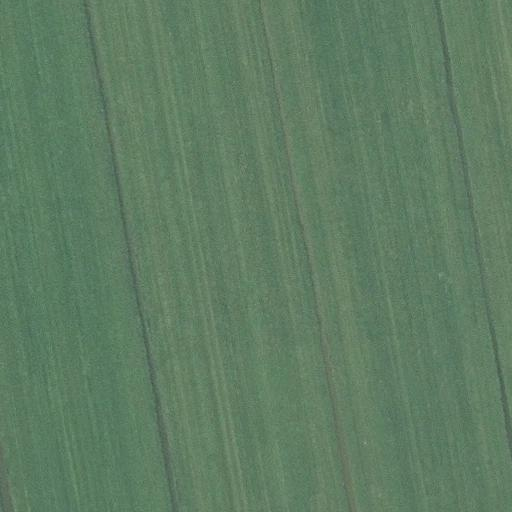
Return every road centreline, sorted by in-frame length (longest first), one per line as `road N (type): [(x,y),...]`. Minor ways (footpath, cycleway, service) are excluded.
road 1 (track): [(244,511),(272,425),(396,152),(508,0)]
road 2 (motorway): [(511,270),(467,360),(420,511)]
